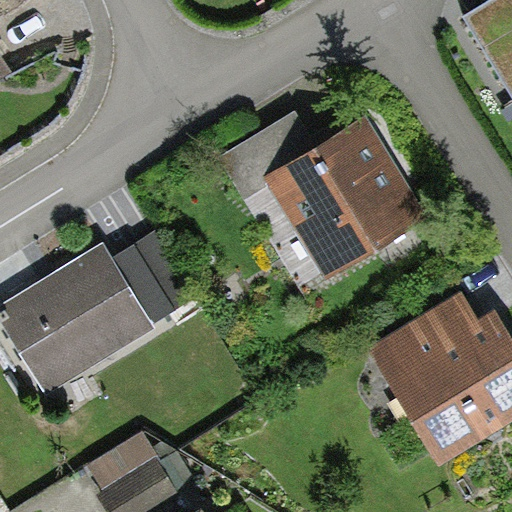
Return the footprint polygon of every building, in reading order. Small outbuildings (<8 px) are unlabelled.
[(511,0),(494,0),(464,18),(511,96),(511,0)] [(323,147),(295,105),(218,155),(248,200),(271,185),(325,270),(416,211),(359,123),(323,147)] [(107,237),(0,303),(0,320),(43,389),(157,318),(107,237)] [(461,300),(372,352),(438,462),(511,417),(511,337),(500,318),(479,331),(461,300)] [(140,439),(88,467),(113,511),(125,511),(168,488),(140,439)]
